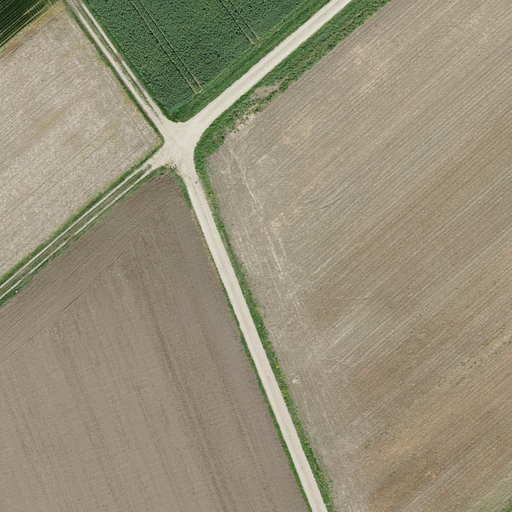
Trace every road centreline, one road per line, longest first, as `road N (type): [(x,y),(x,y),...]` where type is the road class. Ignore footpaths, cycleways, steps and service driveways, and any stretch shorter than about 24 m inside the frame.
road 1 (track): [(321,511),(176,141),(75,0)]
road 2 (track): [(343,0),(0,289)]
